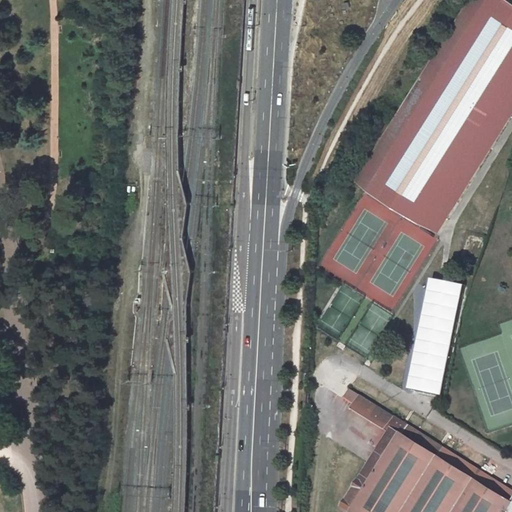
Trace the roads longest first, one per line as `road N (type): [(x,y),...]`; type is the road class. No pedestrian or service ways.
road 1 (primary): [(269,0),(249,322)]
road 2 (primary): [(252,0),(242,220),(249,322)]
road 3 (primary): [(272,280),(320,129),(397,0)]
road 4 (primary): [(272,280),(284,0)]
road 5 (primary): [(261,511),(272,280)]
road 6 (primary): [(249,322),(241,511)]
